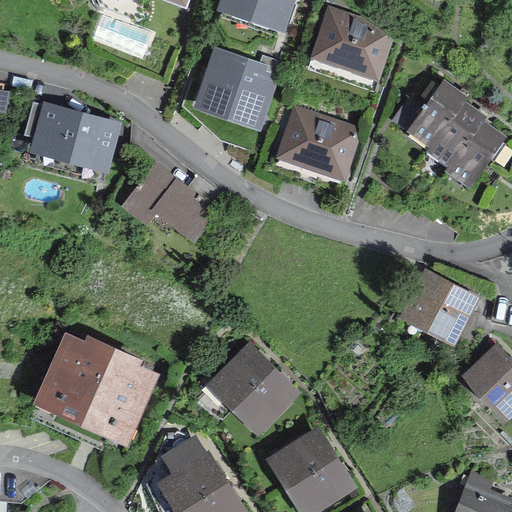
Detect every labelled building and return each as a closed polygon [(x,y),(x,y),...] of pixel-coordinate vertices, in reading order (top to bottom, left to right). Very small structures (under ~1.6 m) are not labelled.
[(113,0),(115,3),(121,0),(157,0),(183,9),(186,0),(97,0),(99,5),(109,0),(113,0)] [(221,15),(220,19),(275,37),(276,33),(283,35),(293,4),(297,6),(299,0),(218,0),(215,13),(221,15)] [(309,61),(378,84),(363,18),(327,6),(309,61)] [(260,133),(284,63),(262,55),(259,64),(213,48),(192,110),(260,133)] [(465,103),(468,99),(442,81),(406,135),(429,150),(448,121),(451,123),(465,103)] [(120,124),(41,102),(40,106),(31,103),(22,137),(31,139),(27,156),(106,177),(120,124)] [(483,123),(487,118),(465,103),(451,123),(448,121),(429,150),(425,155),(446,169),(466,140),(470,142),(483,123)] [(362,128),(292,106),(275,160),(344,183),(362,128)] [(502,145),(506,138),(483,123),(470,142),(466,140),(446,169),(443,173),(471,192),(491,162),(493,164),(505,147),(502,145)] [(192,246),(219,211),(155,162),(120,208),(145,227),(153,216),(192,246)] [(471,310),(478,298),(422,268),(395,318),(451,348),(458,335),(465,338),(478,314),(471,310)] [(91,334),(72,326),(42,393),(137,435),(167,368),(147,359),(151,351),(94,326),(91,334)] [(269,368),(265,364),(269,360),(258,350),(255,353),(244,343),(202,386),(227,411),(269,368)] [(511,362),(494,343),(459,376),(505,423),(511,416),(511,362)] [(277,375),(269,368),(227,411),(254,437),(296,394),(287,385),(291,381),(281,371),(277,375)] [(334,448),(327,436),(323,439),(315,426),(262,459),(282,491),(335,458),(330,451),(334,448)] [(223,473),(215,461),(211,464),(203,451),(151,484),(168,511),(177,511),(224,483),(219,476),(223,473)] [(317,511),(354,489),(347,477),(351,474),(343,462),(339,465),(335,458),(282,491),(295,511),(317,511)] [(511,511),(511,506),(509,506),(511,499),(490,490),(494,479),(471,469),(453,511),(511,511)] [(241,511),(235,502),(240,499),(232,487),(228,490),(224,483),(177,511),(241,511)] [(0,511),(8,511),(9,501),(0,500),(0,511)]
